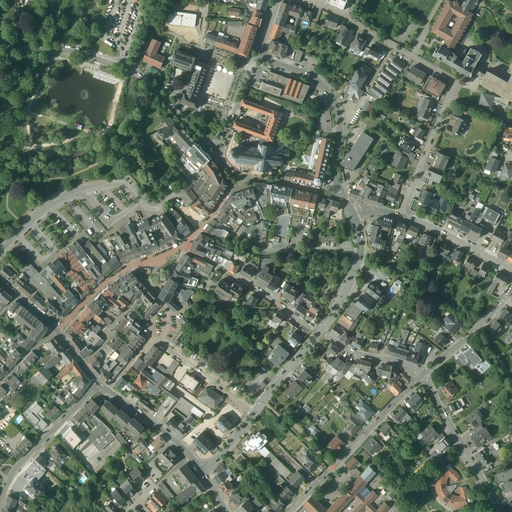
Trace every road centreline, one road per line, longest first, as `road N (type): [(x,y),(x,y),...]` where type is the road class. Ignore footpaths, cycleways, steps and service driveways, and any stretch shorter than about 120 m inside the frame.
road 1 (residential): [(399,214),(455,81),(346,14),(308,0)]
road 2 (residential): [(218,144),(122,62),(0,42)]
road 3 (residential): [(191,179),(156,208),(124,185),(67,198),(0,253)]
road 4 (tertiary): [(352,212),(334,170),(339,120),(326,89),(262,53)]
road 5 (residential): [(289,511),(424,374)]
road 6 (tertiary): [(201,473),(318,332)]
road 7 (residential): [(424,374),(499,511)]
road 8 (residential): [(0,495),(97,383)]
road 9 (tertiary): [(97,383),(155,424),(201,473)]
road 10 (tertiary): [(318,332),(358,263),(352,212)]
road 11 (tertiary): [(399,214),(511,271)]
road 12 (residential): [(424,374),(511,290)]
